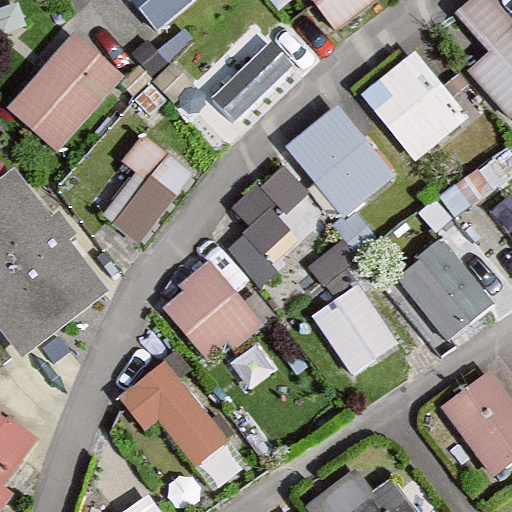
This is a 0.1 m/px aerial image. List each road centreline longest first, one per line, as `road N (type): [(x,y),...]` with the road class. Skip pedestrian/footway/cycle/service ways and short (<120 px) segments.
road 1 (residential): [(49,511),(131,298),(198,206),(262,135),(442,0)]
road 2 (residential): [(511,329),(236,511)]
